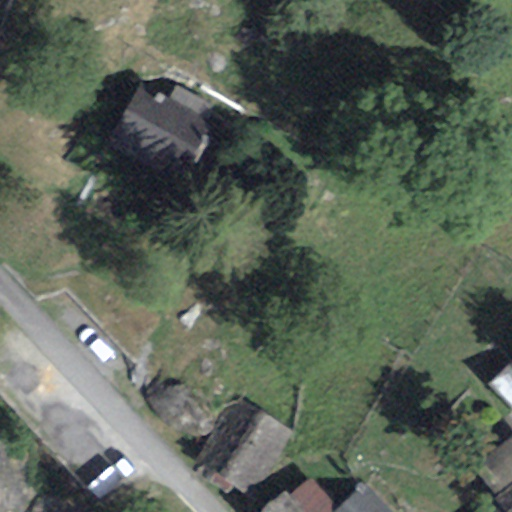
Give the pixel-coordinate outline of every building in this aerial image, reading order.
[(165,105),(133,88),(102,145),(180,187),(210,130),(194,122),(205,103),(175,87),(165,105)] [(290,434),(227,398),(192,459),(255,495),(290,434)] [(285,491),(258,511),(335,511),(338,510),(313,480),(291,498),(285,491)] [(335,511),(390,511),(368,486),(338,510),(335,511)] [(511,511),(511,486),(495,498),(505,511),(511,511)]
